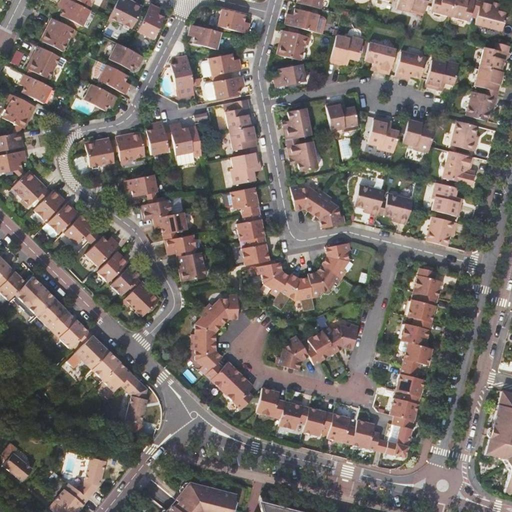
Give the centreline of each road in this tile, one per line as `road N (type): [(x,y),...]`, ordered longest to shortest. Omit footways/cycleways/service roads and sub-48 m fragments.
road 1 (residential): [(187,6),(129,116),(76,133),(63,150),(66,174),(131,227),(172,291),(171,310),(131,348)]
road 2 (residential): [(237,337),(254,369),(354,393),(393,243)]
road 3 (residential): [(263,103),(294,238),(349,232),(393,243)]
road 4 (residential): [(487,268),(437,472)]
road 5 (residential): [(194,416),(223,439),(386,481)]
road 6 (residential): [(0,222),(131,348)]
road 7 (residential): [(263,103),(364,83),(426,98)]
road 8 (residential): [(104,511),(194,416)]
road 9 (residential): [(479,374),(511,253)]
